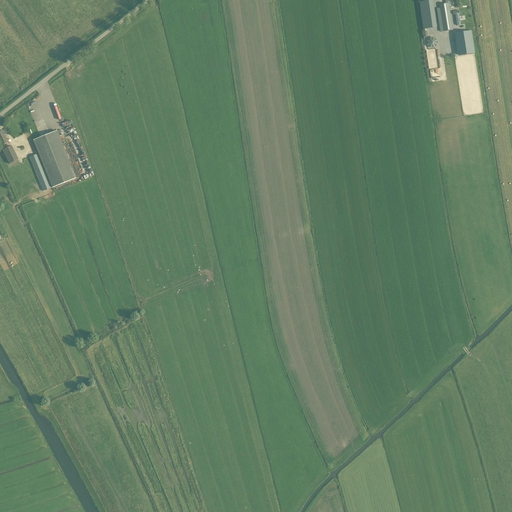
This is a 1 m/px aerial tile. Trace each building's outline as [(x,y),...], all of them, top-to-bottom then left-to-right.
[(431,0),(419,2),(423,29),(435,28),(431,0)] [(452,25),(449,3),(447,0),(445,0),(446,4),(439,5),(440,13),(437,14),(440,32),(443,31),(453,30),(452,25)] [(471,30),(456,33),(459,55),(474,53),(471,30)] [(437,42),(437,41),(437,40),(436,39),(436,38),(434,37),(432,37),(430,38),(429,39),(428,40),(427,42),(428,43),(428,44),(429,45),(430,46),(430,47),(432,47),(434,47),(436,46),(436,45),(437,44),(437,42)] [(59,121),(59,119),(62,118),(58,104),(54,105),(55,108),(52,109),(55,122),(59,121)] [(73,119),(67,121),(68,123),(64,124),(67,134),(76,132),(73,119)] [(3,130),(0,131),(0,145),(8,142),(3,130)] [(76,178),(57,130),(33,140),(52,188),(76,178)] [(9,164),(18,159),(11,146),(2,150),(9,164)] [(51,188),(37,154),(29,157),(43,191),(51,188)]
